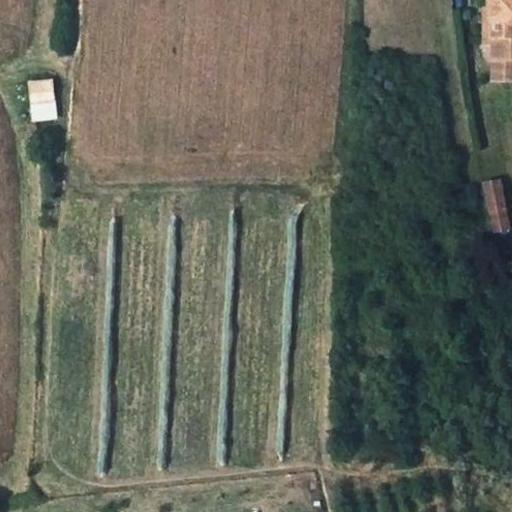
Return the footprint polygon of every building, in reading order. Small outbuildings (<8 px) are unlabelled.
[(496,58),(511,58),(511,0),(494,0),(494,8),(500,9),(499,19),(486,18),(484,44),(496,44),(496,58)] [(486,8),(486,18),(499,19),(500,9),(494,8),(486,8)] [(511,58),(496,58),(496,66),(511,66),(511,58)] [(56,100),(53,81),(30,84),(32,103),(56,100)] [(483,172),(489,201),(508,197),(502,168),(483,172)]
